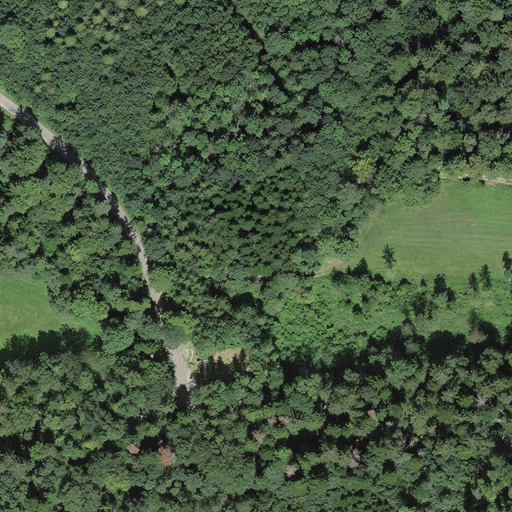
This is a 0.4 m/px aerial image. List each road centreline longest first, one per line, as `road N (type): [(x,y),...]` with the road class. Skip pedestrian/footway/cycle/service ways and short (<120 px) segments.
road 1 (unclassified): [(0,101),(83,169),(127,231),(180,382),(245,511)]
road 2 (track): [(145,266),(229,274),(280,268),(329,227),(344,193),(399,171),(511,182)]
road 3 (track): [(60,511),(172,468),(208,440)]
road 4 (track): [(29,282),(161,321)]
